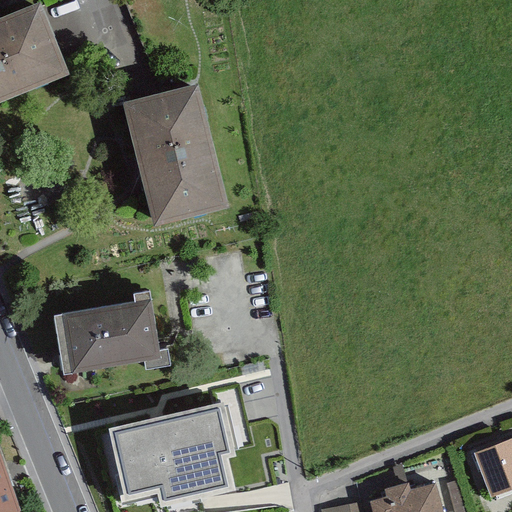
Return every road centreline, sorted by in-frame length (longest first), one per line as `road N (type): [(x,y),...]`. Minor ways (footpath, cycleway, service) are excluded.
road 1 (residential): [(305,511),(311,492),(511,412)]
road 2 (unknown): [(304,508),(264,305)]
road 3 (residential): [(0,343),(70,511)]
